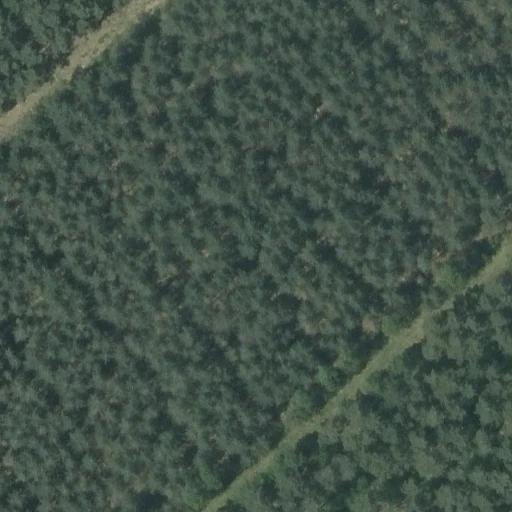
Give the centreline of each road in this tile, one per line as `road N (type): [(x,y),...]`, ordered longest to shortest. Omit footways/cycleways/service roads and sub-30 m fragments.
road 1 (track): [(194,511),(511,246)]
road 2 (track): [(139,0),(0,118)]
